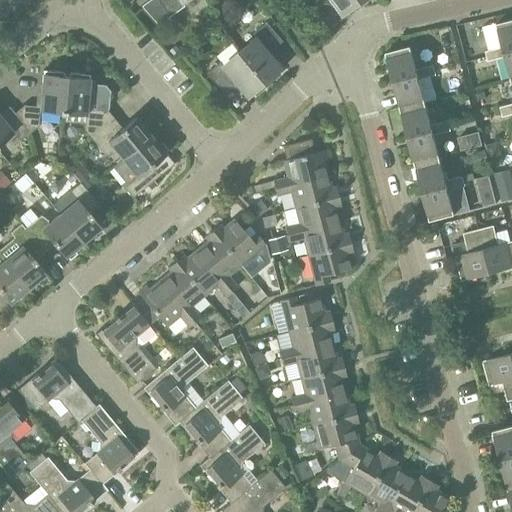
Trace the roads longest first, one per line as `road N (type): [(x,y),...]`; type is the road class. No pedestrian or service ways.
road 1 (residential): [(472,511),(348,44)]
road 2 (residential): [(165,511),(167,455),(49,312)]
road 3 (residential): [(221,165),(49,312)]
road 4 (residential): [(221,165),(78,0)]
road 5 (residential): [(221,165),(348,44)]
road 6 (residential): [(348,44),(390,22),(490,0)]
